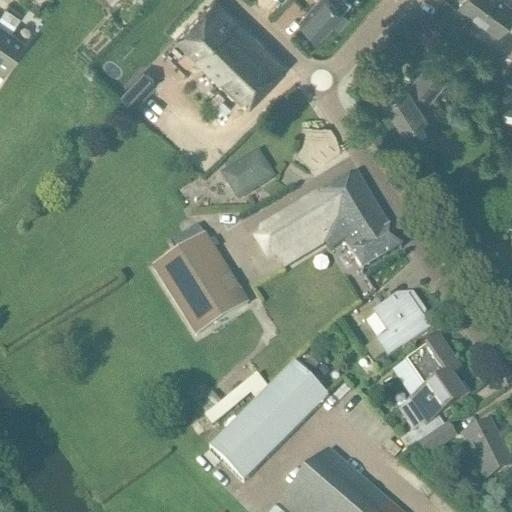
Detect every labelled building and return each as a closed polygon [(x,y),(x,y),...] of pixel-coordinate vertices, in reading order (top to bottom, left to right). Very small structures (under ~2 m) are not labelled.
[(318,0),(300,21),(320,39),(332,25),(338,30),(349,18),(342,12),(350,3),(346,0),(318,0)] [(463,0),(459,6),(478,20),(493,0),(463,0)] [(511,0),(493,0),(478,20),(498,35),(511,15),(511,5),(511,0)] [(205,68),(248,110),(260,98),(286,70),(215,1),(176,40),(205,68)] [(294,25),(302,16),(288,5),(281,15),(294,25)] [(1,17),(8,21),(15,10),(8,6),(1,17)] [(23,15),(15,10),(8,21),(15,26),(23,15)] [(26,42),(4,27),(0,33),(0,73),(4,76),(26,42)] [(385,101),(404,132),(427,117),(422,111),(444,84),(425,68),(408,88),(407,87),(385,101)] [(144,74),(122,97),(134,109),(156,86),(144,74)] [(511,84),(506,83),(500,110),(511,113),(511,84)] [(273,178),(257,153),(222,175),(238,200),(273,178)] [(344,243),(363,273),(402,249),(389,228),(356,173),(319,195),(315,192),(258,228),(259,235),(252,241),(267,266),(274,261),(282,266),(285,270),(331,243),(335,249),(344,243)] [(152,269),(196,339),(250,304),(206,234),(204,235),(198,225),(171,242),(177,253),(152,269)] [(376,343),(388,360),(402,350),(403,351),(432,331),(431,329),(430,330),(409,299),(409,298),(409,297),(397,305),(393,300),(373,314),(387,335),(376,343)] [(409,453),(417,447),(444,427),(439,419),(466,400),(450,378),(460,371),(439,341),(393,373),(412,401),(398,411),(413,432),(401,441),(409,453)] [(295,365),(209,450),(244,484),(329,399),(295,365)] [(197,405),(213,425),(251,395),(244,387),(222,405),(212,393),(197,405)] [(511,468),(511,467),(490,424),(463,437),(485,482),(511,468)] [(417,447),(425,460),(456,438),(448,425),(444,427),(417,447)] [(381,448),(394,459),(400,453),(387,441),(381,448)] [(398,511),(328,451),(276,511),(275,511),(398,511)]
